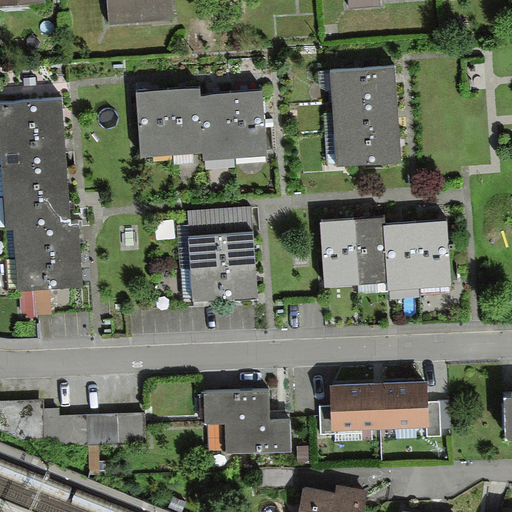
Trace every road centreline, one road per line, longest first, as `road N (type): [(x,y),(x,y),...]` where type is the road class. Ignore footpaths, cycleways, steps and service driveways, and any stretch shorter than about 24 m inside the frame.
road 1 (residential): [(0,365),(511,339)]
road 2 (residential): [(315,476),(511,475)]
